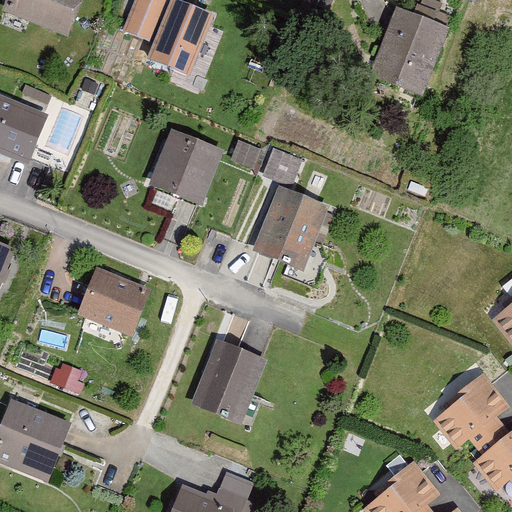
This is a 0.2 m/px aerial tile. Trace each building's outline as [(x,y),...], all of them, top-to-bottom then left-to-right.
[(82,0),(8,0),(3,13),(68,38),(82,0)] [(152,44),(169,1),(166,0),(135,0),(123,32),(152,44)] [(190,78),(215,17),(172,0),(148,61),(190,78)] [(450,30),(397,8),(370,76),(422,97),(450,30)] [(49,117),(0,98),(0,156),(30,168),(49,117)] [(224,152),(173,132),(152,186),(203,206),(224,152)] [(261,151),(239,141),(230,162),(253,171),(261,151)] [(304,162),(273,150),(263,176),(293,188),(304,162)] [(329,207),(278,188),(254,252),(304,271),(329,207)] [(0,287),(15,249),(0,243),(0,287)] [(152,291),(97,269),(78,316),(133,338),(152,291)] [(507,310),(492,322),(511,346),(511,297),(503,305),(507,310)] [(270,362),(216,341),(190,408),(244,429),(270,362)] [(447,411),(434,422),(457,451),(469,441),(498,418),(510,408),(483,375),(443,406),(447,411)] [(73,426),(11,400),(0,426),(0,462),(48,483),(73,426)] [(469,441),(483,457),(511,435),(498,418),(469,441)] [(511,484),(511,433),(511,435),(483,457),(473,465),(496,493),(510,482),(511,484)] [(378,500),(363,511),(421,511),(428,507),(441,497),(414,463),(374,494),(378,500)] [(236,511),(237,511),(183,488),(172,511),(236,511)]
